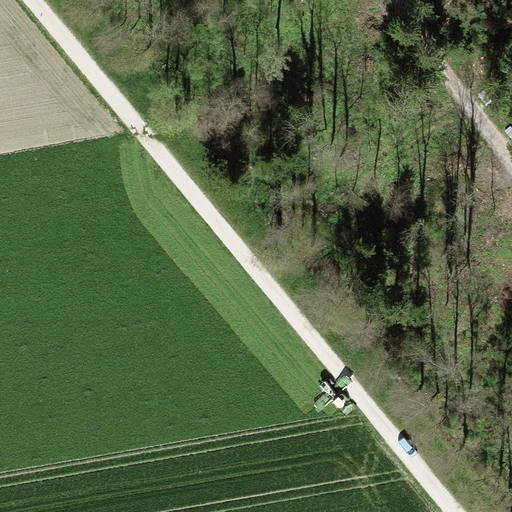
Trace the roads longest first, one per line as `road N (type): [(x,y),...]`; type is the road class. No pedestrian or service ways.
road 1 (track): [(32,0),(449,511)]
road 2 (track): [(402,0),(511,155)]
